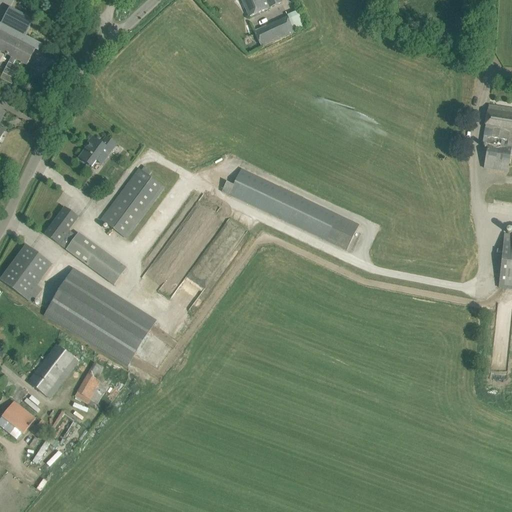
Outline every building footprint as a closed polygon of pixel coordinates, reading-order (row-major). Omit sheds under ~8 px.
[(240,0),(244,7),(248,17),(279,3),(282,2),(281,0),(240,0)] [(2,25),(0,25),(0,26),(0,51),(12,58),(0,80),(0,85),(9,90),(20,69),(13,65),(16,60),(27,66),(36,50),(21,42),(24,36),(25,36),(33,20),(11,8),(2,25)] [(255,34),(262,48),(294,33),(287,19),(255,34)] [(488,145),(484,170),(507,174),(508,168),(511,168),(511,147),(511,148),(511,146),(511,109),(489,105),(483,145),(488,145)] [(117,145),(114,143),(106,137),(101,144),(93,137),(88,144),(90,145),(88,148),(87,147),(79,158),(92,168),(97,161),(102,165),(117,145)] [(139,169),(101,220),(127,239),(165,188),(149,176),(142,171),(139,169)] [(222,192),(347,251),(359,225),(241,169),(234,185),(227,182),(222,192)] [(511,188),(492,185),(489,205),(511,208),(511,188)] [(79,218),(73,214),(65,208),(45,235),(114,286),(127,269),(71,228),(79,218)] [(511,289),(511,236),(506,236),(505,250),(497,250),(497,254),(504,254),(500,288),(511,289)] [(53,265),(35,252),(27,246),(1,281),(26,300),(53,265)] [(156,321),(74,270),(46,314),(128,366),(156,321)] [(28,383),(45,396),(73,358),(57,345),(28,383)] [(77,393),(91,401),(101,382),(98,380),(104,369),(95,363),(88,374),(77,393)] [(6,374),(4,377),(0,372),(0,387),(19,404),(29,393),(6,374)] [(23,435),(36,419),(14,402),(2,418),(23,435)] [(40,423),(32,433),(39,438),(42,434),(46,432),(49,429),(40,423)] [(33,461),(39,465),(53,444),(47,440),(33,461)]
